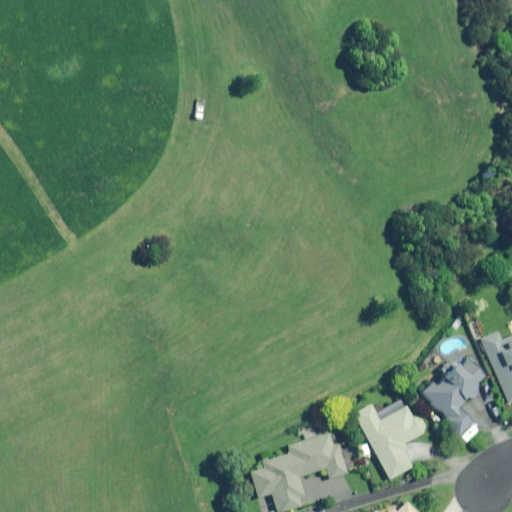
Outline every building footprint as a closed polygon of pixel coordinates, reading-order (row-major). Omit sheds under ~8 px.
[(511,337),(501,342),(496,332),(476,341),(505,405),(511,401),(511,337)] [(482,377),(465,360),(456,369),(449,362),(439,372),(417,393),(442,418),(439,421),(454,437),(469,422),(456,408),(471,393),(473,385),(482,377)] [(377,420),(369,404),(352,413),(386,479),(410,467),(398,445),(421,433),(423,425),(419,418),(410,416),(404,406),(377,420)] [(329,444),(326,434),(283,446),(285,455),(259,462),(261,468),(246,473),(254,498),(267,494),(272,511),(278,511),(298,506),(295,497),(301,495),(296,477),(322,469),(325,479),(342,474),(333,442),(329,444)] [(393,511),(390,509),(386,511),(371,511),(370,511),(411,511),(402,502),(393,511)]
